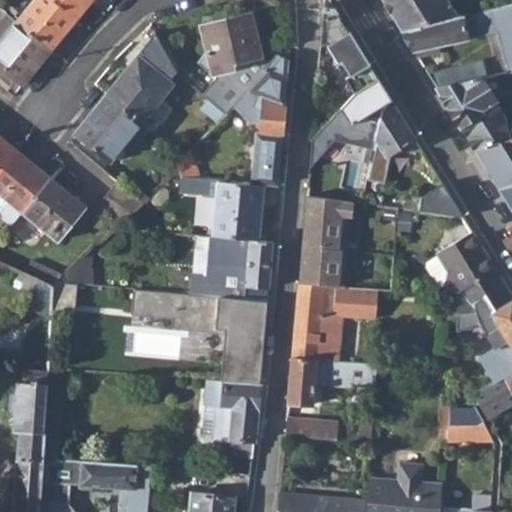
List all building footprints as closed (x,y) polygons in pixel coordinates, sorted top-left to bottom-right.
[(34,0),(18,20),(53,49),(79,18),(57,0),(34,0)] [(57,0),(79,18),(92,0),(57,0)] [(347,78),(356,92),(313,139),(311,169),(334,140),(375,148),(377,138),(385,105),(394,100),(332,0),(325,0),(322,45),(328,46),(340,63),(343,61),(351,75),(347,78)] [(385,0),(403,30),(440,21),(456,18),(446,0),(385,0)] [(508,72),(511,71),(511,4),(456,18),(440,21),(403,30),(419,55),(442,51),(441,44),(488,35),(487,28),(498,26),(500,32),(508,72)] [(0,22),(0,63),(24,84),(53,49),(18,20),(8,12),(0,22)] [(200,25),(206,52),(196,65),(214,80),(202,95),(206,100),(221,112),(225,115),(234,106),(269,73),(266,68),(269,65),(261,56),(250,13),(201,24),(200,25)] [(487,28),(488,35),(500,32),(498,26),(487,28)] [(269,73),(234,106),(248,121),(260,121),(260,130),(255,130),(252,164),(239,163),(238,183),(241,183),(264,185),(278,187),(291,43),(269,65),(266,68),(269,73)] [(107,93),(143,123),(174,85),(139,56),(107,93)] [(438,87),(487,77),(484,60),(429,72),(438,87)] [(487,77),(438,87),(476,149),(505,142),(497,109),(495,110),(488,97),(495,96),(496,98),(511,93),(511,71),(508,72),(487,77)] [(76,131),(111,160),(143,123),(107,93),(76,131)] [(199,110),(213,123),(221,112),(206,100),(199,110)] [(386,182),(393,152),(410,141),(416,151),(423,148),(415,135),(394,100),(385,105),(377,138),(379,140),(369,178),(386,182)] [(0,168),(17,147),(0,133),(0,168)] [(499,187),(511,183),(511,140),(505,142),(476,149),(499,187)] [(0,168),(0,213),(14,225),(24,212),(52,176),(17,147),(0,168)] [(183,178),(201,180),(190,149),(178,162),(183,178)] [(24,212),(59,239),(87,205),(52,176),(24,212)] [(157,191),(182,194),(183,178),(172,178),(157,191)] [(99,206),(117,222),(144,200),(118,180),(99,206)] [(224,238),(259,241),(264,185),(241,183),(238,183),(219,181),(214,237),(224,238)] [(406,207),(465,215),(444,182),(422,198),(406,200),(406,207)] [(511,183),(499,187),(511,209),(511,183)] [(304,246),(347,249),(350,216),(354,216),(355,201),(308,195),(304,246)] [(460,315),(477,316),(473,307),(485,300),(492,312),(511,299),(511,292),(473,229),(435,254),(437,256),(447,271),(444,287),(444,288),(461,293),(464,294),(461,296),(460,311),(460,315)] [(192,273),(191,291),(215,293),(246,296),(247,286),(269,288),(273,242),(259,241),(224,238),(222,263),(208,262),(207,274),(192,273)] [(347,249),(304,246),(301,284),(346,287),(348,249),(347,249)] [(444,287),(447,271),(437,256),(422,263),(421,269),(432,288),(444,287)] [(35,276),(55,286),(60,280),(65,274),(37,260),(31,273),(35,276)] [(33,307),(40,313),(53,318),(53,312),(55,286),(35,276),(33,307)] [(60,280),(55,286),(53,312),(75,314),(77,282),(60,280)] [(375,319),(377,288),(346,287),(301,284),(294,358),(340,361),(343,317),(375,319)] [(191,291),(134,286),(132,308),(174,312),(173,321),(226,326),(222,380),(260,383),(268,297),(246,296),(215,293),(191,291)] [(247,286),(246,296),(268,297),(269,288),(247,286)] [(461,293),(448,292),(447,309),(460,311),(461,296),(461,293)] [(481,359),(496,384),(511,373),(511,299),(492,312),(485,300),(473,307),(477,316),(460,315),(459,325),(458,331),(481,329),(484,327),(496,349),(481,359)] [(460,311),(447,309),(446,324),(459,325),(460,315),(460,311)] [(35,366),(49,367),(53,318),(40,313),(36,316),(35,366)] [(290,403),(317,404),(318,379),(378,382),(380,364),(340,361),(294,358),(290,403)] [(49,372),(44,440),(57,441),(62,368),(49,367),(49,372)] [(44,440),(49,372),(27,370),(27,382),(20,382),(17,431),(21,431),(15,511),(39,511),(43,460),(44,440)] [(477,395),(491,419),(504,411),(511,406),(511,373),(496,384),(477,395)] [(209,379),(205,439),(222,442),(222,455),(254,457),(260,383),(222,380),(209,379)] [(509,421),(504,411),(491,419),(497,428),(509,421)] [(291,434),(315,436),(316,423),(291,422),(291,434)] [(451,425),(449,442),(494,441),(484,422),(476,426),(451,425)] [(198,453),(222,455),(222,442),(205,439),(199,440),(198,453)] [(43,460),(56,460),(57,441),(44,440),(43,460)] [(149,511),(153,467),(56,460),(43,460),(39,511),(149,511)] [(443,511),(444,507),(446,484),(425,483),(426,466),(401,464),(400,481),(370,478),(368,499),(367,511),(443,511)] [(367,511),(368,499),(283,493),(280,511),(367,511)] [(235,511),(237,497),(192,494),(190,511),(235,511)] [(492,511),(493,499),(479,498),(478,508),(444,507),(443,511),(492,511)]
